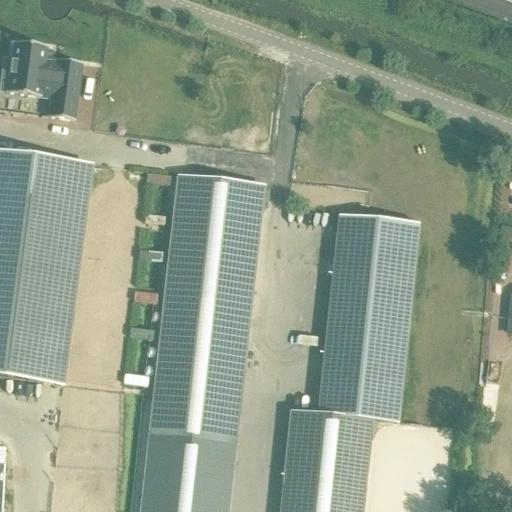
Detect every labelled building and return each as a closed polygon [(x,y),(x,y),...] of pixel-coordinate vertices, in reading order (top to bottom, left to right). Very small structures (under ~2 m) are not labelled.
[(12,45),(10,62),(5,61),(3,77),(8,78),(6,95),(39,100),(39,99),(42,99),(50,100),(47,120),(74,123),(74,122),(78,91),(81,66),(55,62),(54,65),(44,64),(46,49),(12,45)] [(240,63),(233,149),(277,153),(285,66),(240,63)] [(0,380),(59,388),(88,167),(0,155),(0,380)] [(183,179),(154,438),(145,511),(226,511),(234,446),(262,188),(183,179)] [(364,511),(374,423),(399,426),(420,227),(340,218),(319,418),(294,415),(283,511),(364,511)] [(486,391),(482,425),(493,426),(497,393),(486,391)]
